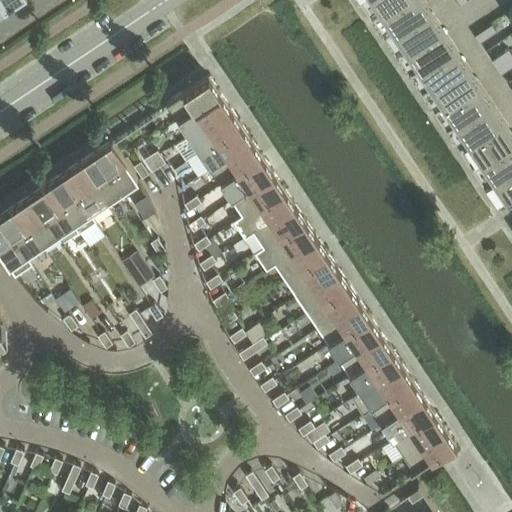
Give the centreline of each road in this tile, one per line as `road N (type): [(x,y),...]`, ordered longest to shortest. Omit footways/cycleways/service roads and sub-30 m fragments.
road 1 (residential): [(0,428),(95,453),(177,511)]
road 2 (tertiary): [(0,113),(164,2)]
road 3 (residential): [(28,317),(84,353),(118,361),(150,353),(181,313)]
road 4 (residential): [(181,313),(210,331),(281,440)]
road 5 (residential): [(181,313),(185,275),(167,195)]
